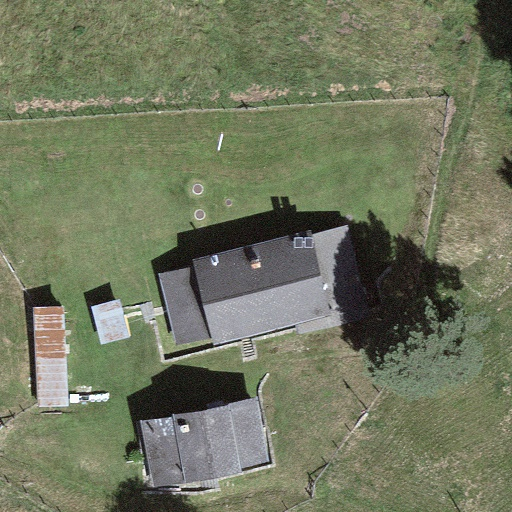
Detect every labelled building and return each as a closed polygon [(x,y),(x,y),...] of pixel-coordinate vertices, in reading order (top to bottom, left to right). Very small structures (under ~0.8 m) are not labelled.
[(346,229),(310,241),(330,321),(297,330),(298,339),(367,321),(346,229)] [(210,342),(212,350),(297,330),(330,321),(310,241),(310,237),(191,265),(193,272),(210,342)] [(174,349),(210,342),(193,272),(159,279),(174,349)] [(47,304),(49,404),(78,403),(76,303),(47,304)] [(258,405),(140,429),(154,492),(241,479),(240,472),(269,465),(258,405)]
